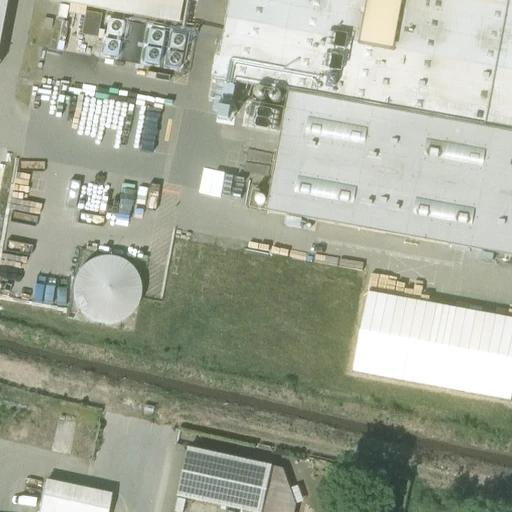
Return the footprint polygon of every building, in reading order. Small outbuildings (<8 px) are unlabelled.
[(47,0),(178,24),(182,0),(47,0)] [(511,0),(227,0),(213,79),(222,80),(232,82),(291,93),(269,213),(482,253),(497,255),(511,258),(511,0)] [(100,16),(86,13),(82,35),(96,38),(100,16)] [(189,31),(106,18),(99,58),(182,73),(189,31)] [(45,19),(43,28),(51,30),(53,20),(45,19)] [(269,98),(269,96),(268,94),(267,92),(265,90),(263,90),(261,91),(259,92),(257,94),(257,96),(258,98),(259,100),(261,102),(263,102),(265,101),(267,100),(269,98)] [(284,101),(284,99),(284,96),(282,94),(281,93),(278,93),(276,93),(274,95),(273,97),(272,99),(273,101),(274,103),(276,104),(278,105),(281,104),(283,103),(284,101)] [(268,204),(268,202),(268,200),(267,199),(265,198),(263,197),(261,198),(259,199),(258,200),(258,202),(258,204),(259,206),(261,207),(263,207),(265,207),(267,206),(268,204)] [(497,255),(482,253),(481,261),(496,264),(497,255)] [(138,303),(140,290),(138,277),(130,267),(119,260),(106,257),(94,260),(83,268),(76,278),(74,291),(77,304),(84,315),(95,322),(108,324),(120,321),(131,314),(138,303)] [(353,372),(511,401),(511,320),(368,293),(353,372)] [(282,469),(189,448),(179,497),(243,511),(293,511),(295,506),(282,469)] [(107,511),(110,497),(45,484),(40,506),(38,511),(107,511)] [(394,511),(395,507),(371,503),(369,511),(394,511)]
